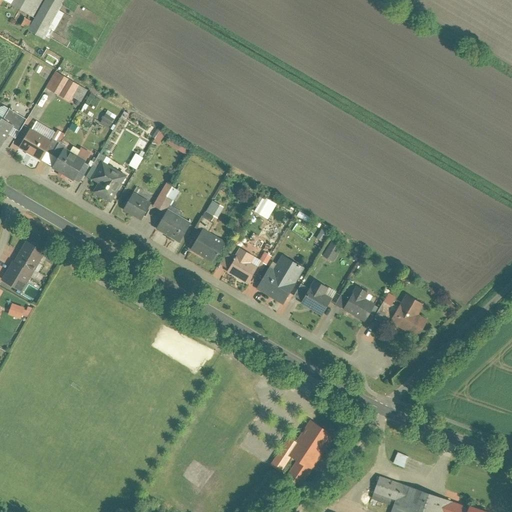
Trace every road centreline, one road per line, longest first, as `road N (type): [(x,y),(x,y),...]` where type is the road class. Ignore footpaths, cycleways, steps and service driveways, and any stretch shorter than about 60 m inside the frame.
road 1 (residential): [(367,368),(7,158),(0,165)]
road 2 (tertiary): [(18,195),(380,409)]
road 3 (unclassified): [(511,285),(380,409)]
road 4 (tertiary): [(380,409),(511,456)]
road 5 (unclassified): [(290,511),(380,409)]
